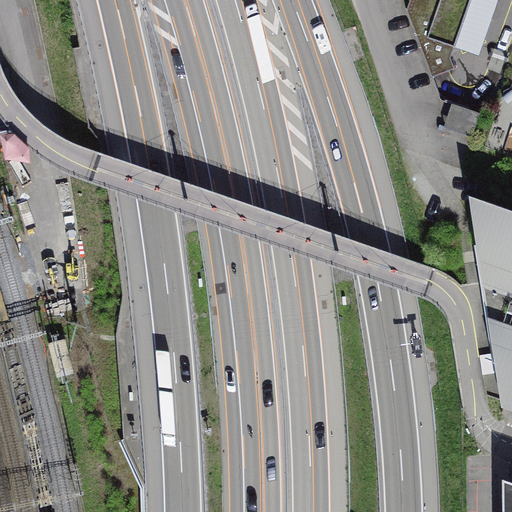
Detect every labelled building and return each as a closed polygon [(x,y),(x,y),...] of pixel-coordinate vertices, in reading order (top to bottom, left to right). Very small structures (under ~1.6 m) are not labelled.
[(412,0),(408,15),(432,48),(440,50),(457,56),(478,0),(412,0)] [(452,103),(444,126),(473,137),(481,113),(452,103)] [(14,132),(0,133),(0,140),(4,158),(27,162),(28,147),(14,132)] [(511,220),(473,206),(500,398),(511,402),(511,220)] [(503,511),(511,511),(511,482),(503,479),(503,511)]
